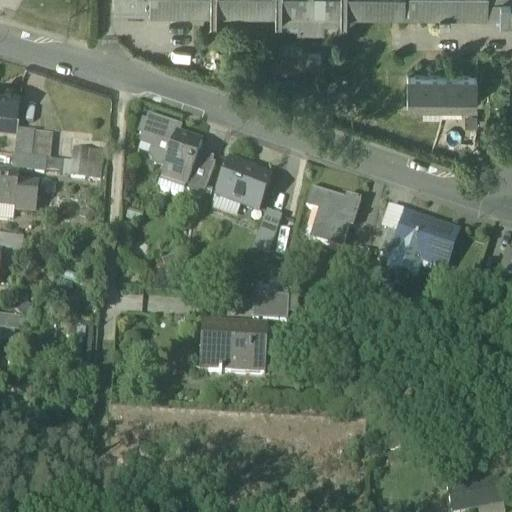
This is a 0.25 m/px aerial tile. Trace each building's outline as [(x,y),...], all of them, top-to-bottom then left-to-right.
[(508,0),(115,0),(116,11),(209,13),(209,20),(216,20),(216,13),(274,14),(274,21),(298,21),(298,30),(316,30),(316,21),(344,22),(345,15),(437,16),(437,21),(446,21),(446,16),(508,17),(508,0)] [(405,104),(472,105),(473,76),(406,74),(405,104)] [(0,126),(15,128),(16,128),(20,96),(0,93),(0,126)] [(179,132),(148,122),(146,127),(143,126),(139,137),(142,138),(140,146),(153,150),(150,159),(155,168),(163,171),(175,138),(176,138),(179,132)] [(15,134),(15,128),(0,126),(0,137),(16,140),(17,135),(15,134)] [(14,161),(30,162),(33,136),(17,135),(16,140),(14,161)] [(196,161),(201,147),(199,146),(176,138),(175,138),(163,171),(161,179),(186,188),(187,188),(196,161)] [(137,155),(150,159),(153,150),(140,146),(137,155)] [(72,167),(76,167),(100,170),(101,157),(101,156),(73,153),(72,167)] [(13,174),(36,176),(37,163),(14,161),(13,174)] [(215,168),(196,161),(187,188),(186,188),(184,194),(202,201),(215,168)] [(216,201),(259,217),(270,186),(248,178),(250,173),(230,166),(216,201)] [(99,184),(100,170),(76,167),(75,182),(99,184)] [(0,209),(14,211),(15,211),(18,186),(18,179),(12,178),(0,176),(0,209)] [(182,200),(184,194),(186,188),(161,179),(156,192),(182,200)] [(36,188),(18,186),(15,211),(14,211),(13,216),(33,218),(36,188)] [(312,246),(342,255),(351,224),(355,225),(356,222),(355,221),(360,205),(345,200),(344,205),(311,195),(305,213),(321,218),(312,246)] [(406,216),(387,209),(380,232),(387,235),(399,239),(405,220),(406,216)] [(255,252),(270,257),(282,223),(267,218),(255,252)] [(419,264),(444,272),(456,237),(405,220),(399,239),(393,255),(395,255),(419,264)] [(387,235),(380,258),(392,262),(395,255),(393,255),(399,239),(387,235)] [(1,257),(30,260),(32,243),(3,240),(1,257)] [(347,288),(361,291),(368,257),(354,254),(347,288)] [(490,309),(511,316),(511,255),(509,254),(490,309)] [(392,262),(389,271),(414,280),(419,264),(395,255),(392,262)] [(465,309),(480,314),(490,285),(475,280),(465,309)] [(252,323),(287,325),(288,300),(253,299),(252,323)] [(58,315),(57,326),(73,328),(75,317),(58,315)] [(0,331),(23,334),(24,323),(0,320),(0,331)] [(71,346),(73,328),(57,326),(55,345),(71,346)] [(208,375),(264,378),(265,352),(271,352),(272,333),(266,333),(266,329),(252,328),(252,334),(233,333),(233,327),(201,326),(200,344),(209,344),(208,375)] [(199,375),(208,375),(209,344),(200,344),(199,375)] [(379,427),(382,453),(416,448),(413,422),(379,427)] [(496,473),(471,478),(476,510),(502,505),(496,473)] [(450,511),(465,511),(476,510),(471,478),(445,483),(450,511)]
